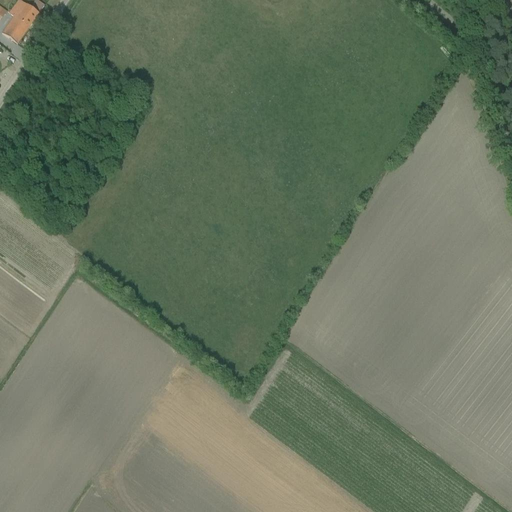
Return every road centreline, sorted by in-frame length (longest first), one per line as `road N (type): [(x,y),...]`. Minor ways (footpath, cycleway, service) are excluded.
road 1 (track): [(423,0),(475,56),(511,165)]
road 2 (unclassified): [(0,101),(65,0)]
